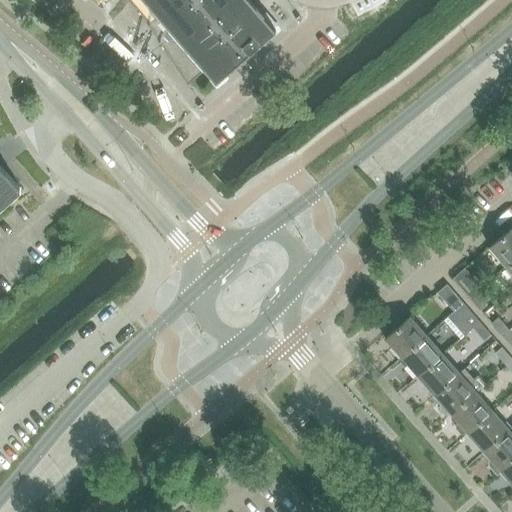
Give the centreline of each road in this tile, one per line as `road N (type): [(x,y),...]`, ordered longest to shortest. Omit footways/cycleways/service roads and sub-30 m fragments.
road 1 (residential): [(242,249),(210,232),(90,107),(0,32)]
road 2 (secondary): [(511,31),(257,235)]
road 3 (secondary): [(203,285),(0,499)]
road 4 (secondary): [(306,276),(511,76)]
road 5 (residential): [(59,107),(49,142),(55,165),(114,206),(157,258),(152,289),(128,318)]
road 6 (secondary): [(31,511),(239,343)]
road 7 (residential): [(434,511),(267,320)]
road 8 (residential): [(59,107),(177,235),(203,285)]
